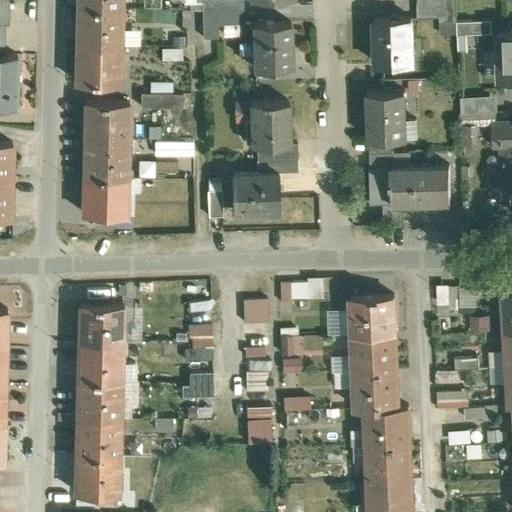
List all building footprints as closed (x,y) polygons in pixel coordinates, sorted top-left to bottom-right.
[(0,0),(0,21),(5,22),(9,22),(9,0),(0,0)] [(244,0),(209,0),(204,0),(205,12),(220,11),(245,11),(244,0)] [(458,20),(457,3),(421,4),(418,4),(419,17),(441,16),(441,21),(458,20)] [(121,7),(79,6),(78,43),(120,44),(121,7)] [(220,11),(205,12),(206,38),(220,37),(219,25),(220,25),(220,11)] [(245,11),(220,11),(220,25),(245,24),(245,11)] [(412,17),(375,18),(376,61),(415,60),(414,40),(413,40),(412,17)] [(493,19),(458,20),(458,34),(494,32),(493,19)] [(292,22),(256,23),(257,68),(277,68),(278,66),(293,66),(292,22)] [(511,31),(499,32),(500,77),(511,76),(511,31)] [(120,44),(78,43),(77,81),(119,82),(120,44)] [(4,53),(0,52),(0,102),(17,103),(18,53),(4,53)] [(406,90),(369,91),(370,139),(394,138),(401,138),(401,122),(406,121),(406,90)] [(183,93),(141,92),(141,105),(183,106),(183,93)] [(269,99),(269,98),(263,98),(263,99),(252,100),(253,143),(258,143),(289,142),(289,141),(288,116),(290,116),(289,99),(269,99)] [(129,100),(87,99),(86,137),(128,138),(129,100)] [(490,100),(463,101),(463,112),(490,111),(490,100)] [(511,122),(494,123),(495,142),(511,141),(511,157),(502,158),(503,184),(511,183),(511,122)] [(128,138),(86,137),(85,174),(127,175),(128,138)] [(394,138),(370,139),(371,153),(394,152),(394,138)] [(13,140),(0,140),(0,178),(13,178),(12,178),(13,142),(14,142),(14,141),(13,141),(13,140)] [(289,141),(289,142),(258,143),(258,157),(299,156),(299,141),(289,141)] [(395,166),(394,152),(371,153),(371,167),(391,166),(395,166)] [(299,156),(258,157),(259,170),(280,170),(280,171),(300,170),(299,156)] [(395,166),(391,166),(391,183),(393,183),(393,202),(418,201),(434,200),(434,201),(451,200),(450,165),(395,166)] [(391,166),(371,167),(372,202),(393,202),(393,183),(391,183),(391,166)] [(259,170),(234,171),(235,209),(236,209),(236,208),(262,208),(281,208),(280,171),(280,170),(259,170)] [(127,175),(85,174),(84,212),(93,212),(119,213),(127,213),(127,175)] [(13,178),(0,178),(0,215),(10,216),(11,216),(11,215),(10,215),(11,179),(13,179),(13,178)] [(223,188),(209,189),(210,215),(224,215),(223,188)] [(119,213),(93,212),(93,225),(118,225),(119,213)] [(492,220),(491,214),(478,215),(479,239),(492,238),(492,220)] [(511,219),(492,220),(492,238),(492,239),(511,238),(511,219)] [(319,278),(277,278),(277,297),(319,297),(319,278)] [(461,306),(461,285),(450,285),(451,306),(461,306)] [(394,292),(353,294),(354,332),(395,330),(394,292)] [(268,296),(244,297),(245,321),(269,320),(268,296)] [(124,303),(82,302),(81,340),(124,341),(124,303)] [(8,307),(0,306),(0,345),(7,345),(8,308),(9,309),(9,308),(8,308),(8,307)] [(466,314),(466,329),(483,329),(483,314),(466,314)] [(210,344),(209,322),(185,323),(186,345),(210,344)] [(296,351),(296,326),(278,327),(278,351),(296,351)] [(395,330),(354,332),(355,369),(397,368),(395,330)] [(124,341),(81,340),(80,378),(123,379),(124,341)] [(242,356),(262,353),(260,345),(241,348),(242,356)] [(214,346),(186,347),(186,359),(214,358),(214,346)] [(278,352),(278,371),(298,371),(298,353),(278,352)] [(338,382),(338,355),(328,355),(328,382),(338,382)] [(479,355),(456,356),(456,368),(480,367),(479,355)] [(397,368),(355,369),(356,406),(366,406),(399,404),(397,368)] [(214,370),(191,371),(191,383),(183,383),(184,395),(215,394),(214,370)] [(241,388),(264,388),(264,371),(241,371),(241,388)] [(123,379),(80,378),(79,415),(122,416),(123,379)] [(464,405),(463,388),(432,390),(433,406),(464,405)] [(306,407),(306,394),(278,396),(279,408),(306,407)] [(399,404),(366,406),(368,443),(411,441),(409,404),(399,404)] [(240,406),(242,441),(270,440),(268,405),(240,406)] [(487,406),(466,407),(467,417),(488,416),(487,406)] [(122,416),(79,415),(78,453),(121,454),(122,416)] [(411,441),(368,443),(369,480),(412,478),(411,441)] [(121,454),(78,453),(77,491),(120,492),(121,454)] [(494,463),(469,464),(470,476),(494,476),(494,463)] [(414,511),(412,478),(369,480),(371,511),(414,511)] [(98,493),(77,493),(77,504),(98,504),(98,493)]
